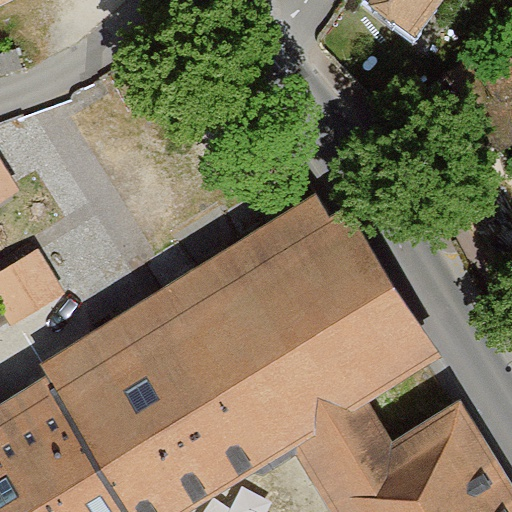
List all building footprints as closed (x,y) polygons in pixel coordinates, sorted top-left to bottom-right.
[(381,0),(414,25),(433,0),(381,0)] [(509,141),(511,139),(511,45),(472,64),(509,141)] [(180,267),(273,441),(314,511),(511,511),(511,498),(449,392),(377,434),(355,394),(422,351),(314,187),(180,267)] [(110,511),(159,511),(273,441),(180,267),(23,362),(26,373),(110,511)] [(0,511),(110,511),(26,373),(0,388),(0,511)]
